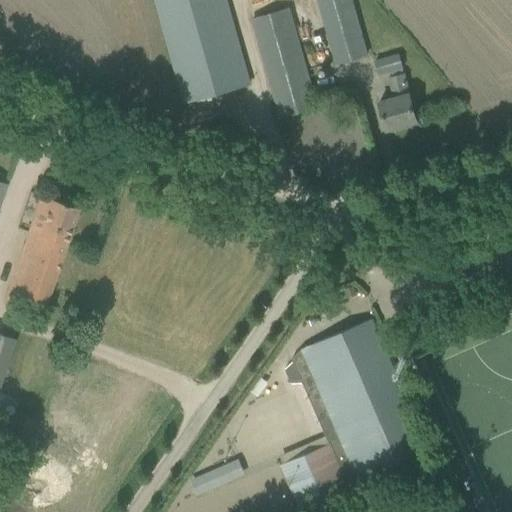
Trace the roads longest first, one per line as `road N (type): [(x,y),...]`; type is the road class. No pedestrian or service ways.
road 1 (unclassified): [(130,511),(339,204),(511,165)]
road 2 (track): [(0,96),(56,132),(193,175),(339,204)]
